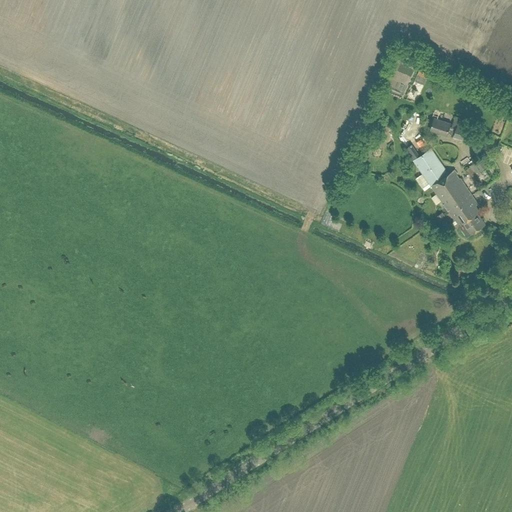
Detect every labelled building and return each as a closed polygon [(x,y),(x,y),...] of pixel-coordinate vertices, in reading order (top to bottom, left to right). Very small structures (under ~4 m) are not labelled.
[(370,115),(367,125),(380,130),(384,120),(370,115)] [(445,133),(477,144),(481,131),(449,120),(449,123),(434,118),(430,129),(445,134),(445,133)] [(476,205),(478,204),(454,169),(448,173),(438,158),(441,156),(434,146),(413,160),(431,185),(455,220),(456,220),(467,236),(485,224),(477,212),(479,211),(476,205)] [(482,158),(475,163),(481,171),(488,166),(482,158)] [(488,167),(493,174),(498,171),(493,164),(488,167)] [(470,166),(466,169),(474,180),(478,178),(470,166)] [(489,233),(494,236),(499,227),(493,224),(489,233)] [(498,238),(506,243),(511,234),(503,229),(498,238)]
